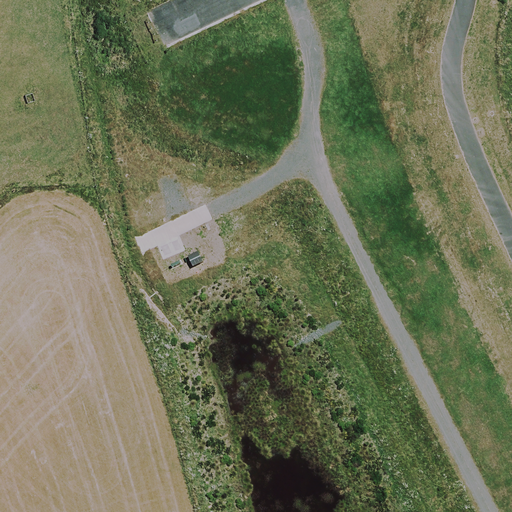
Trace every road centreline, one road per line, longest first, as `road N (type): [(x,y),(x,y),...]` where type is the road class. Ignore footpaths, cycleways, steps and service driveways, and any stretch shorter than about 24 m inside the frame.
road 1 (track): [(299,0),(313,72),(303,143),(485,511)]
road 2 (primary): [(319,0),(511,396)]
road 3 (track): [(303,143),(270,175),(144,243)]
